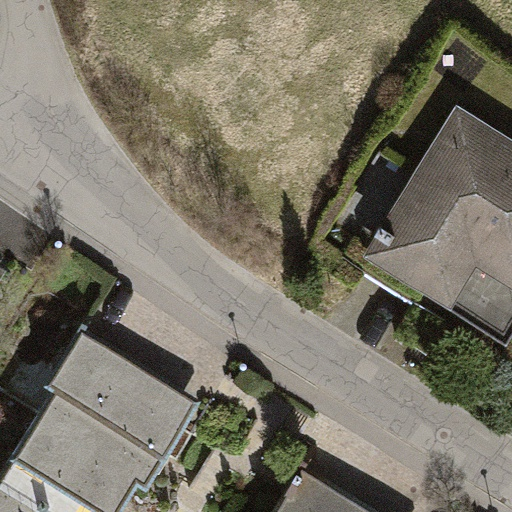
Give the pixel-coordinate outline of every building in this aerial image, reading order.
[(511,148),(460,116),(390,228),(381,223),(375,233),(384,238),(376,249),(500,326),(511,306),(511,148)] [(511,306),(500,326),(376,249),(352,234),(338,257),(442,323),(450,308),(507,342),(511,333),(511,306)] [(62,375),(39,413),(142,476),(159,448),(176,458),(208,406),(80,328),(54,370),(62,375)] [(0,511),(119,511),(142,476),(39,413),(0,475),(0,511)] [(280,511),(375,511),(300,465),(274,508),(280,511)]
